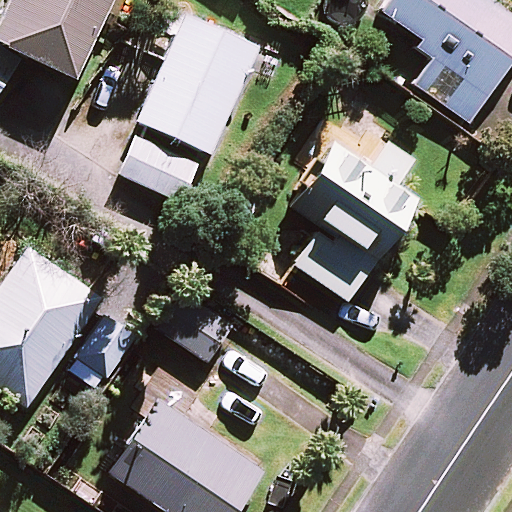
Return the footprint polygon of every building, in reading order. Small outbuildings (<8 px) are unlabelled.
[(64,80),(93,22),(105,28),(119,0),(0,0),(0,2),(0,78),(14,55),(64,80)] [(384,0),(375,14),(414,41),(408,50),(425,62),(409,86),(464,123),(511,53),(511,16),(488,0),(384,0)] [(253,50),(181,17),(108,171),(179,205),(253,50)] [(406,161),(381,144),(364,170),(325,145),(283,209),(313,228),(289,266),(344,302),(410,200),(389,187),(406,161)] [(94,298),(22,248),(0,280),(0,392),(20,406),(94,298)] [(228,328),(178,295),(154,331),(204,364),(228,328)] [(132,339),(100,315),(67,359),(99,383),(132,339)] [(103,474),(141,499),(135,508),(140,511),(226,511),(254,471),(152,402),(103,474)]
